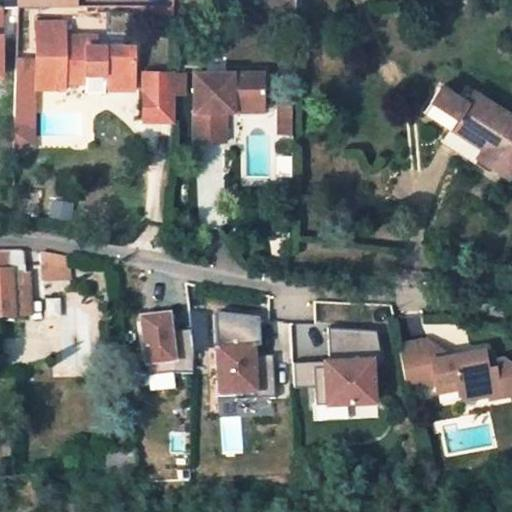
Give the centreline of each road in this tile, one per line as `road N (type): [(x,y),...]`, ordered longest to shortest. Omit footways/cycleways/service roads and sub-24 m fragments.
road 1 (residential): [(511,313),(408,296),(271,289),(129,256),(0,240)]
road 2 (track): [(361,0),(405,88),(410,116),(418,224),(408,296)]
